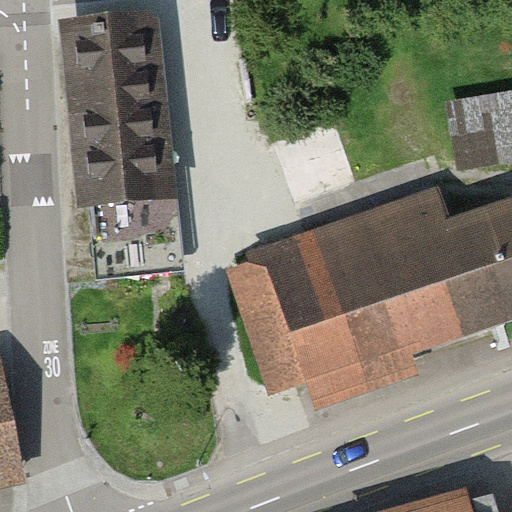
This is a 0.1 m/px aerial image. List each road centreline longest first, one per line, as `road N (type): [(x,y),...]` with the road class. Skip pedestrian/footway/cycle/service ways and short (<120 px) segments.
road 1 (residential): [(26,0),(57,424),(75,511)]
road 2 (primary): [(511,416),(244,511)]
